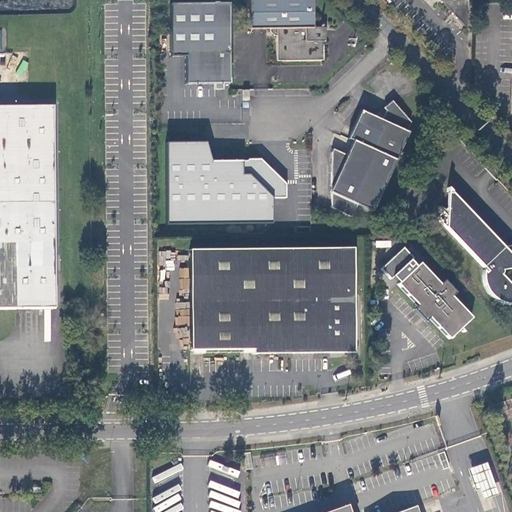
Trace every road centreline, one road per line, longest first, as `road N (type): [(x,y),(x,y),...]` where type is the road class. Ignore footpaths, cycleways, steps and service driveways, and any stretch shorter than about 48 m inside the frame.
road 1 (tertiary): [(511,361),(422,396),(310,419),(0,433)]
road 2 (unknown): [(392,31),(342,88),(317,103),(207,114)]
road 3 (tertiary): [(511,154),(363,0)]
